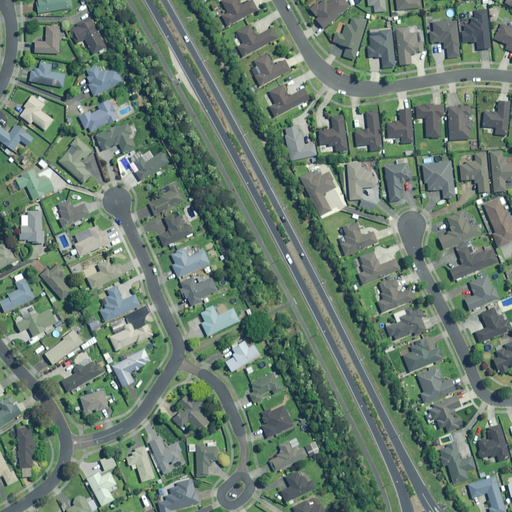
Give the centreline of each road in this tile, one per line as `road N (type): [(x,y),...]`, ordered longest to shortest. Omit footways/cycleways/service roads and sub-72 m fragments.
road 1 (secondary): [(164,0),(433,511)]
road 2 (secondary): [(407,511),(299,279),(147,0)]
road 3 (residential): [(280,0),(318,66),(358,87),(511,79)]
road 4 (residential): [(511,400),(482,394),(415,254),(411,225)]
road 5 (residential): [(175,361),(176,336),(116,201)]
road 6 (residential): [(175,361),(223,393),(244,439),(242,476)]
road 7 (residential): [(68,443),(132,421),(175,361)]
road 8 (residential): [(68,443),(56,413),(0,345)]
